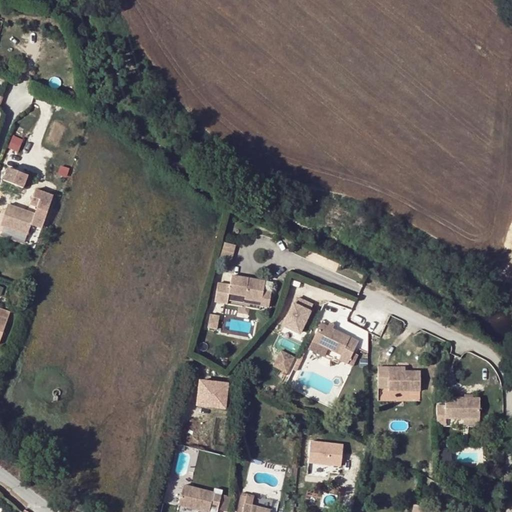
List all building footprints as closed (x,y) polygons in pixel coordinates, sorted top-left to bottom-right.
[(20,151),(25,138),(14,134),(9,147),(20,151)] [(27,173),(7,165),(2,178),(23,186),(27,173)] [(34,213),(8,204),(0,225),(27,234),(28,230),(31,231),(33,225),(31,224),(34,213)] [(1,233),(25,243),(27,237),(3,227),(1,233)] [(235,242),(223,239),(218,258),(230,261),(235,242)] [(265,277),(231,272),(229,281),(217,279),(213,300),(227,302),(228,292),(244,294),(243,297),(259,300),(259,304),(268,305),(271,289),(263,287),(264,278),(265,277)] [(272,279),(264,278),(263,287),(271,289),(272,279)] [(284,325),(305,333),(317,303),(296,295),(284,325)] [(0,337),(9,312),(0,308),(0,337)] [(219,312),(209,311),(207,325),(216,327),(219,312)] [(359,338),(320,319),(311,337),(342,351),(339,357),(348,361),(359,338)] [(342,351),(311,337),(308,346),(338,360),(339,357),(342,351)] [(294,354),(280,347),(272,364),(286,371),(294,354)] [(388,369),(388,365),(377,364),(377,386),(387,386),(387,389),(420,389),(420,369),(404,369),(388,369)] [(228,409),(231,381),(201,377),(197,405),(228,409)] [(479,401),(444,401),(443,409),(435,409),(434,429),(444,430),(444,423),(479,423),(479,401)] [(33,445),(26,440),(17,454),(24,458),(33,445)] [(311,440),(310,463),(344,465),(345,442),(311,440)] [(221,492),(182,483),(177,503),(208,510),(209,505),(217,507),(221,492)] [(226,510),(230,495),(221,492),(217,507),(217,508),(226,510)] [(258,511),(259,511),(260,505),(243,501),(240,511),(258,511)] [(415,503),(413,511),(426,511),(428,505),(415,503)]
